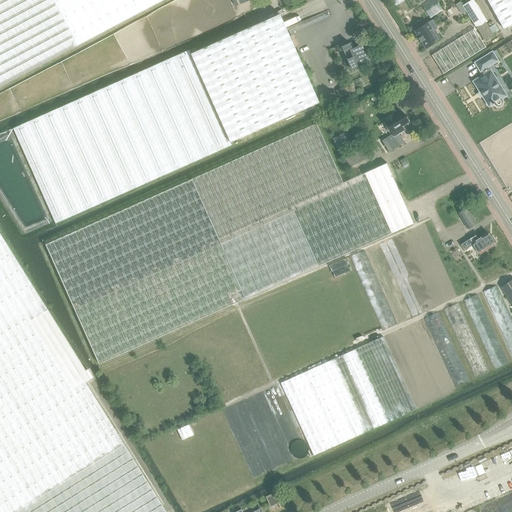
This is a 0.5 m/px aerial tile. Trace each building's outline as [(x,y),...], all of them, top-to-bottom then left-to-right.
[(0,0),(0,86),(27,72),(163,0),(0,0)] [(435,0),(428,0),(421,5),(430,18),(442,10),(435,0)] [(484,40),(493,34),(485,22),(487,21),(473,0),(470,0),(462,5),(484,40)] [(511,0),(487,0),(503,29),(508,27),(511,24),(511,0)] [(280,15),(190,54),(231,145),(320,105),(280,15)] [(425,49),(439,40),(434,31),(437,29),(432,21),(414,31),(425,49)] [(427,59),(438,77),(485,47),(473,29),(427,59)] [(511,39),(499,46),(503,56),(511,51),(511,39)] [(360,66),(371,61),(368,54),(366,54),(361,45),(352,50),(349,44),(341,47),(351,70),(357,67),(356,65),(359,64),(360,66)] [(190,54),(188,50),(12,127),(54,223),(231,145),(190,54)] [(484,75),(473,82),(480,92),(479,92),(479,93),(479,92),(480,93),(482,96),(482,97),(482,96),(482,97),(483,96),(489,106),(494,103),(495,105),(497,106),(499,106),(501,105),(502,103),(501,100),(501,99),(506,96),(490,71),(487,67),(497,61),(492,52),(475,63),(480,71),(481,71),(484,75)] [(339,98),(348,94),(356,90),(353,84),(336,91),(339,98)] [(356,104),(353,106),(353,109),(355,112),(358,112),(361,110),(361,106),(359,104),(356,104)] [(401,127),(408,122),(402,112),(396,116),(393,112),(382,119),(392,134),(381,141),(389,153),(405,143),(399,133),(403,131),(401,127)] [(99,365),(245,299),(391,234),(364,174),(343,183),(316,124),(191,179),(46,245),(99,365)] [(341,150),(352,145),(345,131),(335,136),(341,150)] [(349,167),(366,159),(361,148),(344,156),(349,167)] [(407,164),(408,164),(405,157),(399,160),(402,166),(407,164)] [(386,164),(364,174),(391,234),(413,224),(386,164)] [(468,229),(476,224),(466,208),(458,213),(468,229)] [(0,511),(163,511),(166,511),(85,382),(92,377),(0,232),(0,511)] [(494,243),(496,242),(492,236),(490,237),(487,233),(477,239),(475,235),(461,244),(464,250),(473,244),(479,254),(495,244),(494,243)] [(383,330),(397,324),(364,250),(350,256),(383,330)] [(336,277),(351,270),(346,258),(330,265),(336,277)] [(511,304),(511,280),(501,288),(511,304)] [(511,356),(511,318),(497,285),(482,292),(511,356)] [(494,370),(509,363),(477,294),(463,301),(494,370)] [(475,379),(490,372),(458,303),(443,310),(475,379)] [(455,387),(469,381),(438,312),(424,319),(455,387)] [(280,383),(313,456),(330,448),(416,409),(383,336),(280,383)] [(189,424),(177,429),(183,440),(194,435),(189,424)] [(382,511),(423,511),(423,510),(426,509),(421,497),(414,500),(410,489),(379,501),(382,511)] [(270,507),(282,501),(278,492),(266,497),(270,507)]
